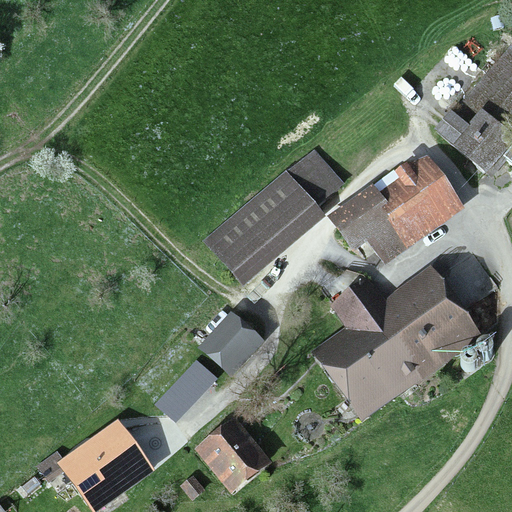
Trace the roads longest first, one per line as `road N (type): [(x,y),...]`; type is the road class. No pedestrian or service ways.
road 1 (track): [(150,467),(238,397),(263,366),(270,285),(327,220),(403,158),(430,158)]
road 2 (track): [(270,285),(251,300),(226,294),(192,277),(86,174),(14,161)]
road 3 (track): [(173,0),(77,112),(0,170)]
